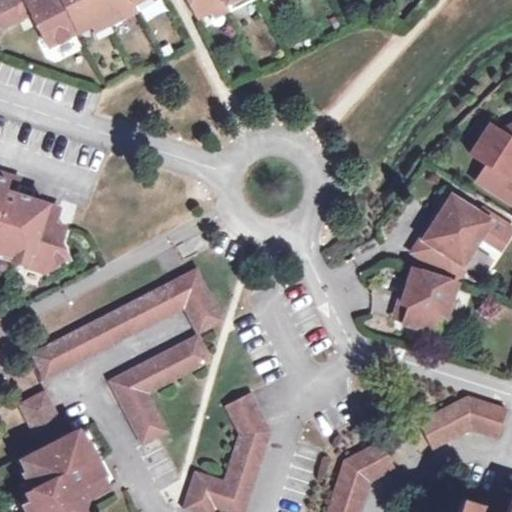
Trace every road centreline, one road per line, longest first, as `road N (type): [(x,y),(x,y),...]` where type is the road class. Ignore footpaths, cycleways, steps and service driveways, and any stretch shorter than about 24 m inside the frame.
road 1 (residential): [(166,511),(152,507),(83,374),(171,329)]
road 2 (residential): [(230,172),(0,95)]
road 3 (residential): [(352,355),(288,412),(256,511)]
road 4 (residential): [(296,229),(321,193),(306,153),(282,141),(252,145),(230,172)]
road 5 (residential): [(352,355),(511,395)]
road 6 (residential): [(505,458),(470,447),(385,491),(378,511)]
road 7 (residential): [(296,229),(352,355)]
